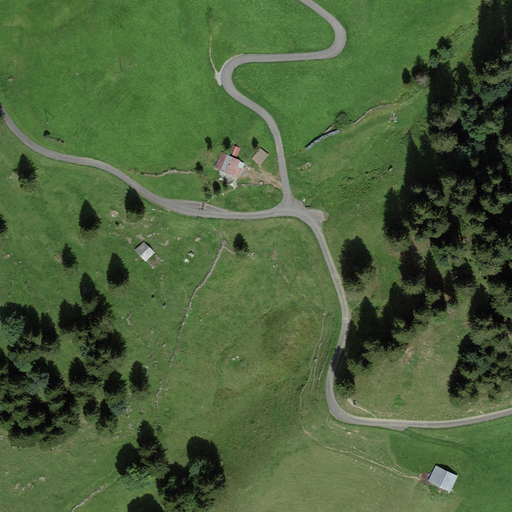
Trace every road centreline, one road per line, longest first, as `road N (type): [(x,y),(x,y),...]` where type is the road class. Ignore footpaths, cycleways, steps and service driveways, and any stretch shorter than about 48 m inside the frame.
road 1 (unclassified): [(0,107),(30,144),(109,168),(162,202),(309,219),(344,306),(328,386),(342,416),(437,424),(511,411)]
road 2 (track): [(305,0),(336,25),(333,51),(241,59),(226,77),(272,123),(289,211)]
